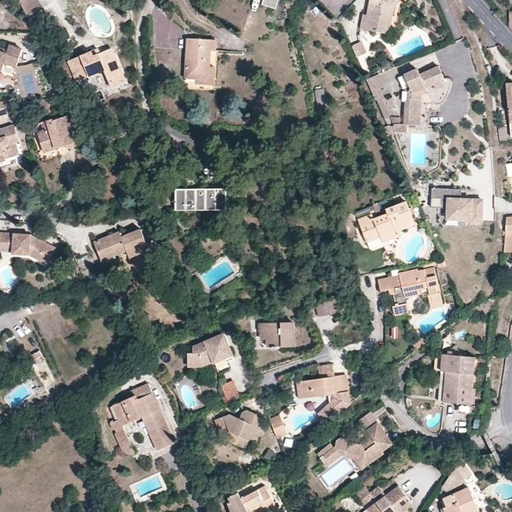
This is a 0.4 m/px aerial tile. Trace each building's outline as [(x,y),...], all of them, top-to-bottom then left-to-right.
[(36,0),(19,0),(18,1),(26,17),(37,11),(35,5),(38,3),(36,0)] [(264,0),(262,7),(277,11),(280,0),(264,0)] [(369,0),(366,15),(370,16),(367,30),(388,34),(391,14),(392,7),(396,3),(398,0),(369,0)] [(370,16),(366,15),(363,15),(360,29),(367,30),(370,16)] [(209,80),(210,67),(211,51),(215,51),(215,41),(187,39),(185,79),(195,79),(209,80)] [(361,44),(352,47),(356,56),(365,53),(361,44)] [(7,58),(0,55),(0,74),(1,75),(4,66),(17,70),(22,53),(9,49),(8,53),(7,58)] [(93,57),(100,54),(97,49),(91,51),(93,57)] [(112,89),(126,82),(111,50),(100,54),(93,57),(91,51),(67,61),(76,81),(103,71),(112,89)] [(388,54),(379,56),(382,69),(391,67),(388,54)] [(195,85),(214,86),(215,67),(210,67),(209,80),(195,79),(195,85)] [(444,80),(438,67),(419,75),(416,69),(404,74),(410,90),(408,91),(408,102),(405,102),(404,125),(406,125),(415,125),(416,120),(419,120),(421,95),(421,90),(426,88),(434,84),(444,80)] [(384,87),(379,74),(367,79),(375,100),(382,97),(379,89),(384,87)] [(445,84),(444,80),(434,84),(436,89),(445,84)] [(315,90),(316,106),(325,106),(325,90),(315,90)] [(39,114),(49,112),(47,99),(37,101),(39,114)] [(43,152),(62,146),(75,142),(74,138),(67,116),(52,121),(52,119),(41,123),(43,131),(37,133),(43,152)] [(395,124),(399,125),(398,118),(390,118),(393,126),(395,124)] [(406,125),(404,125),(399,125),(395,124),(393,126),(392,128),(394,132),(405,133),(406,125)] [(9,144),(14,142),(18,141),(13,126),(0,129),(0,168),(14,164),(11,157),(13,156),(9,144)] [(75,142),(62,146),(64,150),(81,144),(79,137),(74,138),(75,142)] [(18,155),(14,142),(9,144),(13,156),(18,155)] [(289,172),(272,178),(275,184),(279,182),(291,178),(289,172)] [(430,179),(413,187),(415,192),(432,185),(430,179)] [(276,187),(265,194),(269,199),(279,191),(276,187)] [(481,223),(482,200),(460,199),(461,189),(431,188),(431,198),(440,199),(440,207),(445,208),(445,218),(470,219),(470,223),(481,223)] [(226,189),(198,190),(175,189),(175,211),(227,210),(226,189)] [(367,221),(360,224),(359,224),(366,242),(380,237),(394,231),(414,224),(406,201),(384,208),(387,214),(367,221)] [(445,208),(440,207),(439,222),(443,227),(481,228),(481,223),(470,223),(470,219),(445,218),(445,208)] [(511,217),(506,218),(505,225),(503,253),(511,251),(511,217)] [(93,242),(100,258),(116,251),(117,254),(125,251),(128,258),(148,250),(139,229),(120,237),(118,232),(93,242)] [(394,231),(380,237),(381,241),(396,236),(394,231)] [(0,250),(14,252),(20,253),(20,255),(29,256),(47,265),(56,250),(32,236),(31,239),(26,238),(26,235),(0,233),(0,250)] [(150,254),(148,250),(128,258),(130,262),(150,254)] [(116,251),(100,258),(101,261),(117,254),(116,251)] [(398,275),(393,276),(378,280),(380,286),(381,291),(390,289),(395,288),(397,292),(394,293),(397,305),(394,306),(396,315),(404,314),(402,305),(406,304),(403,295),(402,291),(422,287),(423,292),(424,294),(429,293),(431,303),(441,301),(439,291),(436,291),(435,284),(437,282),(433,267),(417,270),(416,267),(397,272),(398,275)] [(240,272),(236,274),(238,277),(245,273),(243,268),(239,270),(240,272)] [(402,291),(403,295),(423,292),(422,287),(402,291)] [(331,296),(318,299),(319,302),(342,299),(341,294),(331,296)] [(342,299),(319,302),(321,316),(344,312),(342,299)] [(272,323),(256,324),(256,331),(258,331),(259,339),(265,339),(265,346),(271,346),(271,348),(275,348),(275,345),(291,345),(290,322),(277,323),(277,326),(272,327),(272,323)] [(400,329),(390,329),(391,342),(401,341),(400,329)] [(427,342),(440,333),(437,329),(424,338),(427,342)] [(189,364),(197,365),(197,361),(201,361),(212,357),(219,374),(233,368),(230,361),(234,359),(228,344),(225,344),(222,335),(193,347),(193,353),(189,353),(189,364)] [(417,349),(427,342),(424,338),(415,344),(417,349)] [(39,371),(48,366),(40,352),(31,356),(39,371)] [(476,359),(450,355),(448,370),(475,372),(476,359)] [(475,372),(448,370),(447,385),(473,388),(475,372)] [(346,375),(302,381),(305,397),(329,394),(330,401),(333,417),(349,402),(348,388),(346,375)] [(234,381),(220,387),(227,406),(242,401),(234,381)] [(115,428),(117,432),(125,429),(123,425),(142,417),(147,415),(161,448),(175,442),(149,383),(128,392),(130,397),(113,405),(119,418),(111,422),(113,429),(115,428)] [(473,388),(447,385),(446,401),(471,404),(473,388)] [(327,422),(333,417),(330,401),(318,412),(327,422)] [(373,409),(362,417),(366,425),(378,417),(373,409)] [(215,420),(221,436),(231,432),(250,441),(265,435),(258,416),(248,411),(243,412),(240,419),(230,414),(215,420)] [(157,450),(161,448),(147,415),(142,417),(157,450)] [(281,416),(270,419),(276,435),(286,431),(281,416)] [(367,442),(365,438),(359,443),(349,439),(345,451),(357,457),(364,467),(382,455),(381,452),(392,445),(375,422),(365,429),(369,435),(372,439),(367,442)] [(125,429),(117,432),(115,433),(122,450),(123,451),(126,453),(131,454),(135,452),(125,429)] [(231,432),(221,436),(222,439),(245,450),(250,441),(231,432)] [(345,451),(349,439),(341,437),(338,440),(338,445),(334,447),(331,442),(317,453),(327,467),(344,456),(345,451)] [(273,464),(278,456),(270,451),(265,460),(273,464)] [(357,457),(345,451),(344,456),(352,461),(360,470),(364,467),(357,457)] [(449,496),(469,487),(460,471),(441,487),(449,496)] [(371,495),(377,503),(399,486),(394,479),(382,488),(380,486),(371,493),(366,487),(355,495),(360,503),(371,495)] [(248,511),(256,511),(259,511),(267,507),(269,510),(276,507),(266,486),(242,498),(248,511)] [(399,486),(377,503),(379,506),(371,511),(401,511),(412,504),(399,486)] [(443,499),(447,506),(449,511),(474,511),(478,510),(469,487),(449,496),(443,499)] [(248,511),(242,498),(239,493),(230,498),(232,501),(230,503),(233,511),(248,511)] [(496,500),(490,503),(493,510),(499,507),(496,500)] [(371,511),(379,506),(377,503),(368,509),(369,511),(371,511)]
